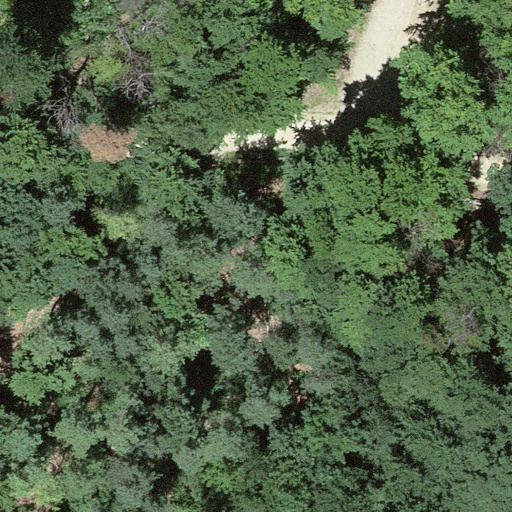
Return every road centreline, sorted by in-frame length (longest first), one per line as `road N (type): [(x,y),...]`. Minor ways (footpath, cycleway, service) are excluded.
road 1 (track): [(511,178),(341,126),(0,141)]
road 2 (track): [(398,0),(341,126)]
